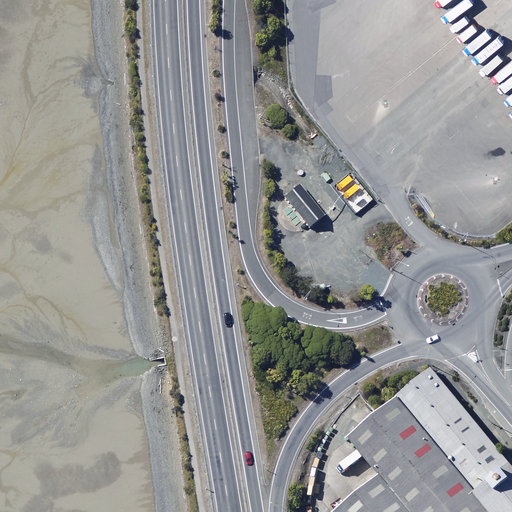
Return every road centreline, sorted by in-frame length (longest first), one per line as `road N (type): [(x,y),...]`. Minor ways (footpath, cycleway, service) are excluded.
road 1 (trunk): [(193,0),(212,229),(260,511)]
road 2 (trunk): [(230,511),(180,189),(166,0)]
road 3 (trunk): [(229,0),(240,203),(265,288),(305,317),(333,321),(404,302)]
road 4 (trunk): [(434,342),(366,364),(311,414),(290,453),(278,511)]
